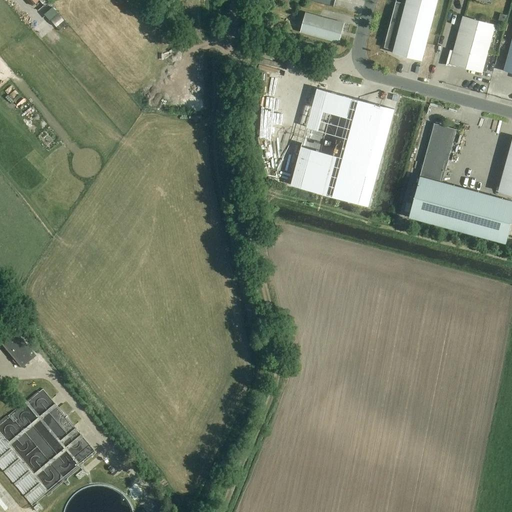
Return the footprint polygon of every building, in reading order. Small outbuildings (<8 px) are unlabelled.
[(25,5),(21,0),(6,0),(14,12),(25,5)] [(405,0),(405,4),(396,2),(395,0),(385,42),(384,48),(393,50),(392,53),(422,61),(437,0),(405,0)] [(33,23),(40,17),(36,13),(29,19),(33,23)] [(339,43),(344,24),(305,13),(300,32),(339,43)] [(450,50),(446,63),(449,64),(482,73),(495,25),(463,16),(453,51),(450,50)] [(41,34),(50,27),(44,21),(36,28),(41,34)] [(511,38),(503,71),(511,73),(511,38)] [(314,46),(326,49),(328,43),(316,40),(314,46)] [(293,161),(313,95),(274,83),(254,149),(293,161)] [(316,88),(290,185),(368,206),(394,109),(316,88)] [(505,244),(511,219),(511,201),(442,183),(456,129),(434,123),(420,177),(409,218),(505,244)] [(0,342),(21,368),(22,367),(36,355),(10,325),(0,334),(4,338),(0,341),(0,342)] [(0,467),(32,506),(35,503),(37,505),(33,508),(36,511),(41,507),(37,502),(46,495),(48,497),(52,493),(51,492),(62,482),(64,483),(67,485),(69,483),(67,481),(67,478),(80,468),(82,470),(75,476),(78,479),(86,473),(81,467),(80,465),(96,452),(42,389),(0,421),(0,467)] [(17,511),(20,511),(24,511),(21,502),(15,505),(17,511)]
